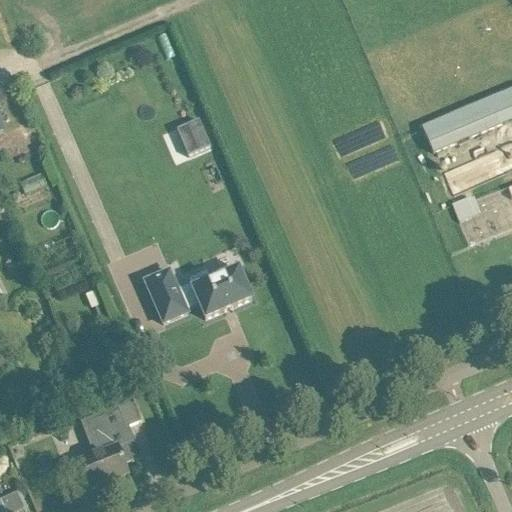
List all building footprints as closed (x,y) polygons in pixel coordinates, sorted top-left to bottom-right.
[(511,124),(511,92),(423,130),(434,157),(511,124)] [(454,205),(461,222),(481,214),(474,196),(454,205)] [(188,281),(189,285),(192,291),(179,296),(169,273),(144,284),(163,326),(187,316),(186,312),(199,307),(205,322),(251,302),(238,271),(211,283),(207,273),(188,281)] [(141,459),(134,441),(129,429),(142,424),(131,395),(91,411),(94,419),(92,419),(106,453),(77,464),(81,474),(88,492),(128,477),(124,466),(141,459)] [(77,464),(65,469),(76,497),(88,492),(81,474),(77,464)]
